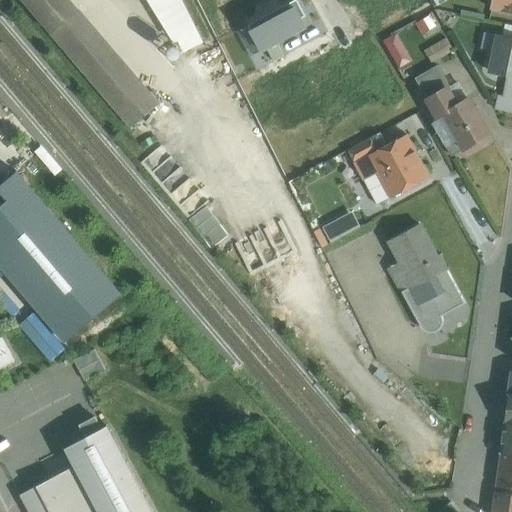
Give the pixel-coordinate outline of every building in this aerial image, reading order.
[(156,102),(68,0),(23,0),(130,125),(131,124),(156,102)] [(203,42),(181,0),(147,0),(174,43),(178,40),(183,52),(203,42)] [(511,0),(491,0),(490,8),(511,12),(511,0)] [(396,31),(384,37),(398,66),(410,60),(396,31)] [(511,37),(496,34),(495,35),(500,36),(492,72),(508,75),(511,76),(511,37)] [(180,54),(180,51),(180,48),(178,46),(176,45),(173,44),(171,45),(168,46),(167,49),(166,51),(167,54),(168,56),(171,58),(173,58),(176,58),(178,56),(180,54)] [(450,86),(437,65),(415,78),(437,117),(443,114),(442,113),(456,104),(447,88),(450,86)] [(511,98),(504,97),(498,96),(496,108),(511,111),(511,98)] [(456,104),(442,113),(443,114),(463,149),(490,134),(468,97),(456,104)] [(156,102),(131,124),(153,151),(163,142),(165,144),(168,142),(166,139),(179,128),(157,102),(156,102)] [(355,162),(386,146),(380,134),(349,150),(355,162)] [(355,162),(354,162),(377,205),(430,177),(407,135),(386,146),(355,162)] [(42,145),(35,151),(55,175),(62,169),(42,145)] [(0,265),(66,342),(121,293),(16,172),(0,185),(0,192),(6,200),(0,205),(0,265)] [(229,235),(206,206),(189,219),(211,248),(229,235)] [(352,210),(323,226),(331,240),(360,224),(352,210)] [(436,256),(419,224),(388,240),(400,262),(389,268),(421,327),(425,331),(429,332),(433,332),(438,329),(441,325),(442,321),(441,317),(441,316),(438,311),(449,305),(452,310),(464,303),(438,255),(436,256)] [(2,338),(0,339),(0,366),(13,360),(2,338)] [(95,349),(73,360),(84,381),(106,369),(95,349)] [(511,422),(505,422),(501,451),(511,451),(511,422)] [(153,511),(107,425),(75,442),(84,459),(72,466),(96,511),(153,511)] [(511,451),(501,451),(496,486),(511,487),(511,451)] [(96,511),(72,466),(71,466),(72,467),(21,494),(30,511),(96,511)] [(511,511),(511,493),(495,491),(492,511),(511,511)]
